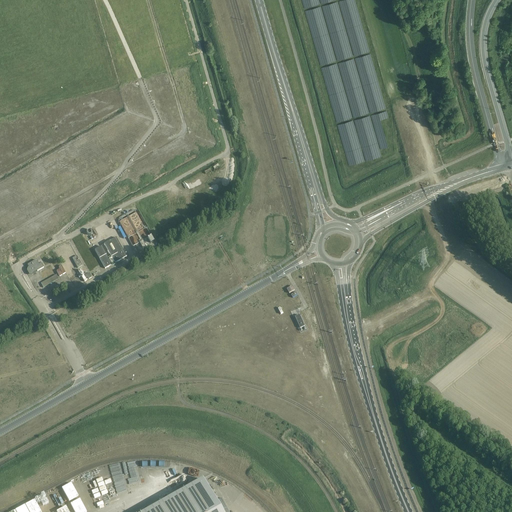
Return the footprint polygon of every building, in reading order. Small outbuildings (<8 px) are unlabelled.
[(135,209),(119,218),(134,244),(150,234),(135,209)] [(109,259),(106,254),(102,247),(94,251),(105,269),(112,265),(111,264),(114,263),(126,256),(116,238),(104,244),(111,258),(109,259)] [(77,256),(72,258),(77,268),(82,266),(77,256)] [(36,260),(27,265),(29,268),(29,269),(28,269),(28,271),(30,274),(31,275),(33,274),(35,272),(37,272),(44,268),(41,264),(39,265),(38,263),(36,260)] [(56,273),(39,281),(42,286),(49,282),(51,286),(60,282),(56,273)] [(299,315),(295,317),(300,329),(305,327),(299,315)] [(186,463),(175,467),(176,471),(187,467),(186,463)] [(177,477),(188,474),(186,469),(175,473),(177,477)] [(144,511),(220,511),(202,480),(144,511)]
